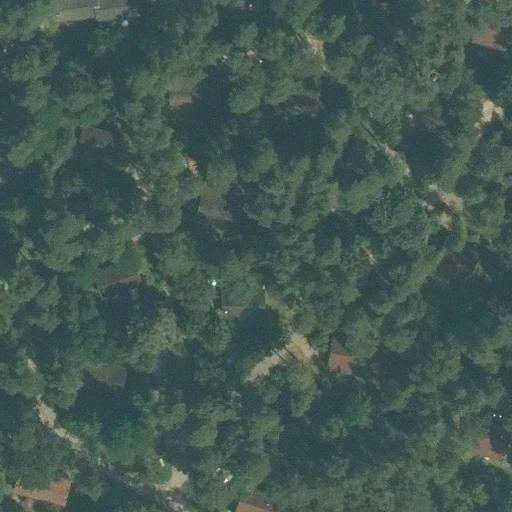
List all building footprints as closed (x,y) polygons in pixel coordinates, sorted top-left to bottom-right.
[(96,13),(95,0),(54,0),(57,19),(96,13)] [(95,0),(96,13),(97,18),(137,13),(135,0),(95,0)] [(471,40),(507,50),(511,27),(511,15),(481,7),(471,40)] [(169,78),(170,101),(215,99),(214,76),(169,78)] [(404,102),(435,128),(451,109),(421,83),(404,102)] [(275,111),(315,112),(315,86),(275,85),(275,111)] [(82,121),(74,149),(76,150),(81,151),(90,154),(94,155),(115,161),(123,133),(82,121)] [(511,144),(502,145),(504,170),(511,169),(511,144)] [(0,145),(0,183),(19,162),(0,145)] [(327,200),(363,215),(373,192),(336,176),(327,200)] [(202,182),(196,211),(198,211),(203,212),(213,214),(216,215),(238,219),(244,190),(202,182)] [(431,265),(436,268),(464,283),(478,254),(448,234),(431,265)] [(105,264),(91,269),(96,282),(101,296),(102,296),(107,294),(117,291),(120,290),(141,282),(131,255),(105,264)] [(263,286),(221,286),(221,316),(222,316),(228,316),(238,315),(242,315),(264,315),(263,286)] [(326,369),(363,375),(367,340),(331,335),(326,369)] [(84,356),(78,384),(79,385),(84,386),(94,388),(98,389),(120,394),(126,365),(84,356)] [(467,450),(503,460),(511,427),(478,418),(467,450)] [(14,490),(62,502),(68,477),(20,465),(14,490)] [(233,511),(273,511),(279,494),(243,484),(233,511)]
